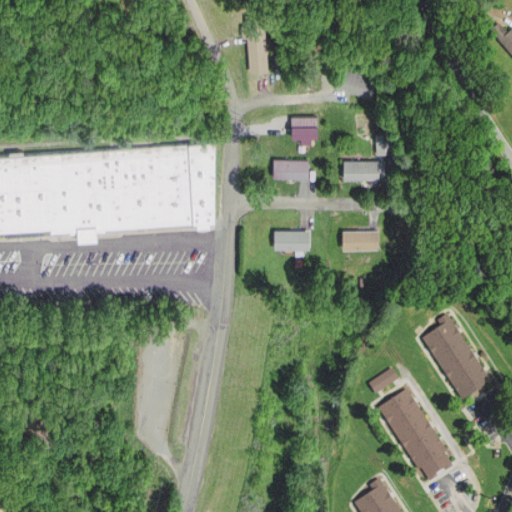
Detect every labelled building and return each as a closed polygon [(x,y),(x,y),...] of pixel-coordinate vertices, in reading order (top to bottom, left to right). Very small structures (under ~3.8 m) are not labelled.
[(262,5),(268,61),(251,63),(245,7),(262,5)] [(493,26),(511,50),(511,25),(506,29),(500,21),(493,26)] [(340,81),(372,91),(378,73),(345,63),(340,81)] [(392,145),(378,146),(377,128),(391,126),(392,145)] [(0,152),(0,227),(87,225),(88,238),(110,236),(112,226),(227,220),(225,142),(0,152)] [(308,170),(274,171),(273,151),(307,151),(308,170)] [(379,173),(344,171),(345,152),(380,154),(379,173)] [(309,239),(274,239),(274,221),(309,221),(309,239)] [(379,242),(344,242),(344,224),(379,224),(379,242)] [(450,312),(494,383),(464,402),(420,331),(450,312)] [(399,378),(392,367),(369,382),(376,392),(399,378)] [(407,386),(455,460),(425,480),(377,405),(407,386)] [(383,477),(404,511),(361,511),(352,496),(383,477)]
